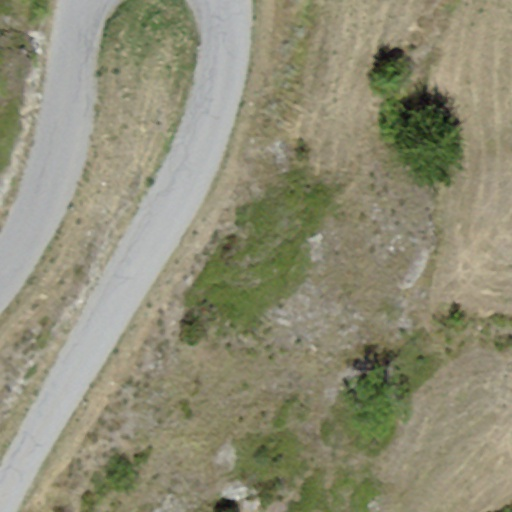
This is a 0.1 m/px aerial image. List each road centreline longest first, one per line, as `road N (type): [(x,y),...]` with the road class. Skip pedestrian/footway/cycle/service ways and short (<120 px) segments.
road 1 (residential): [(0,505),(188,174),(220,92),(224,0)]
road 2 (residential): [(81,0),(54,173),(28,237),(0,274)]
